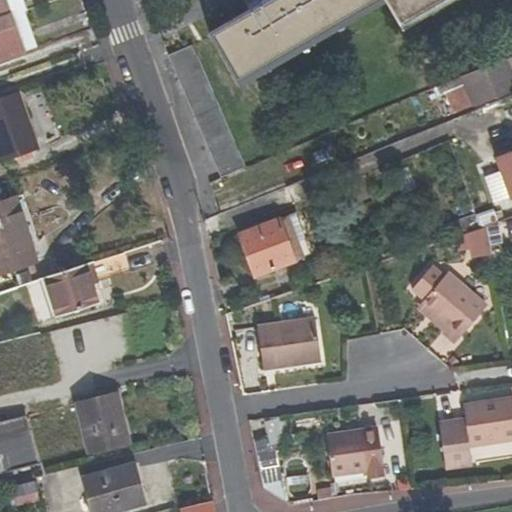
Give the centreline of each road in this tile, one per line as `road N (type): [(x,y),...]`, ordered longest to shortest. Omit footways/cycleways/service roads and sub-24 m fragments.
road 1 (residential): [(245,511),(171,153),(115,2)]
road 2 (residential): [(511,492),(387,511)]
